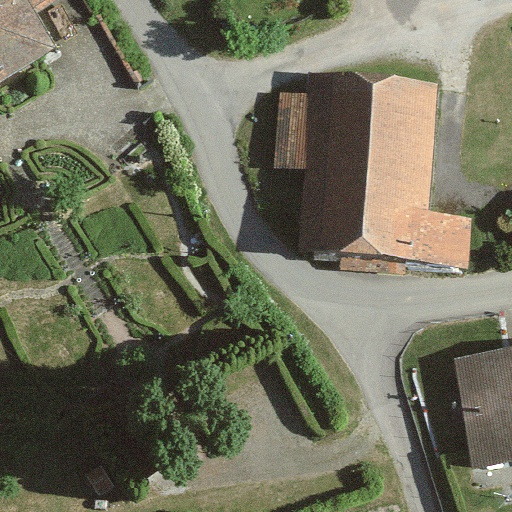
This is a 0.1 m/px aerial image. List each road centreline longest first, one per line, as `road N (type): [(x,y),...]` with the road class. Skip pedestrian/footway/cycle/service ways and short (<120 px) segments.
road 1 (residential): [(511,280),(357,284),(311,275),(258,250),(111,0)]
road 2 (track): [(467,0),(171,107)]
road 3 (track): [(357,284),(401,467),(421,511)]
